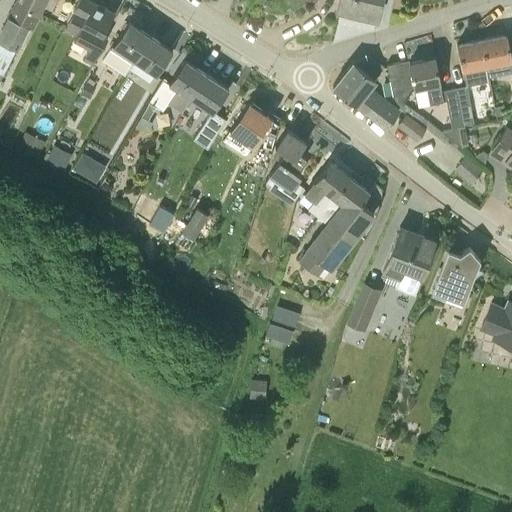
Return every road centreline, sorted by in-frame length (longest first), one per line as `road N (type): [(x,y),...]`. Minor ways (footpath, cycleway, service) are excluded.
road 1 (tertiary): [(511,241),(305,79)]
road 2 (residential): [(305,79),(326,58),(493,0)]
road 3 (tertiary): [(305,79),(171,0)]
